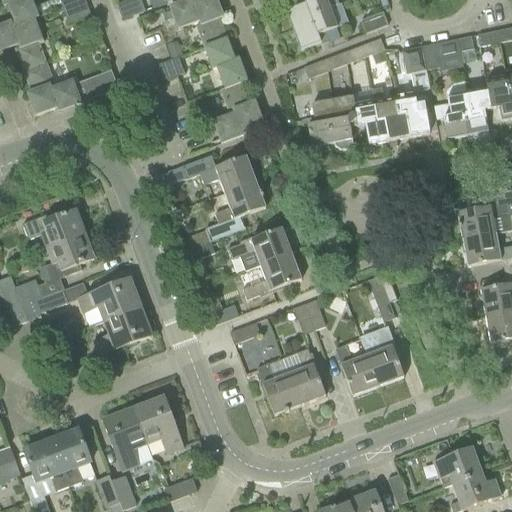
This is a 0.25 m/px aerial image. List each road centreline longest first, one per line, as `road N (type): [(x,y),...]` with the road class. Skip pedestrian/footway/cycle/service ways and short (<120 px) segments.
road 1 (residential): [(498,407),(299,480),(265,482),(235,472)]
road 2 (residential): [(190,370),(117,173)]
road 3 (residential): [(0,374),(77,406),(190,370)]
road 4 (residential): [(117,173),(153,148),(102,0)]
road 5 (residential): [(117,173),(99,153),(70,146),(0,163)]
